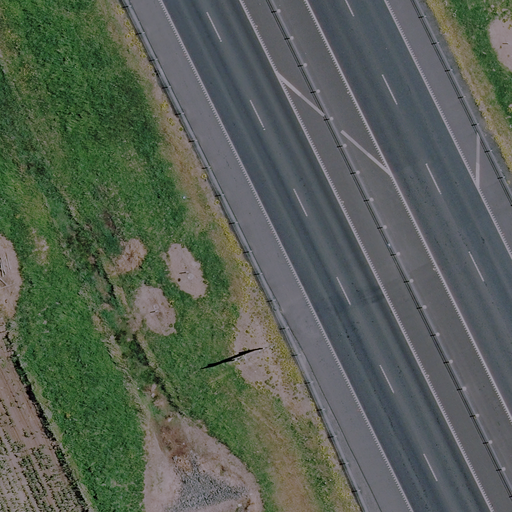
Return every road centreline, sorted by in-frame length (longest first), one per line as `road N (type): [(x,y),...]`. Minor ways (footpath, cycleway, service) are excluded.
road 1 (motorway): [(460,511),(208,0)]
road 2 (motorway): [(358,0),(511,311)]
